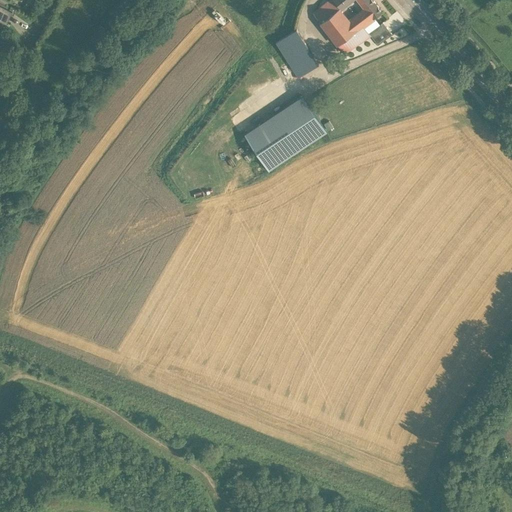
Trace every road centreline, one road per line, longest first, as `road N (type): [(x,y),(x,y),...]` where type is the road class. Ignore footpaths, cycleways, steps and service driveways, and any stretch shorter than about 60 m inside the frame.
road 1 (track): [(19,376),(117,413),(208,475),(225,511)]
road 2 (unclassified): [(443,511),(457,453),(511,366)]
road 3 (secondary): [(511,114),(411,0)]
road 4 (tertiary): [(0,112),(47,0)]
